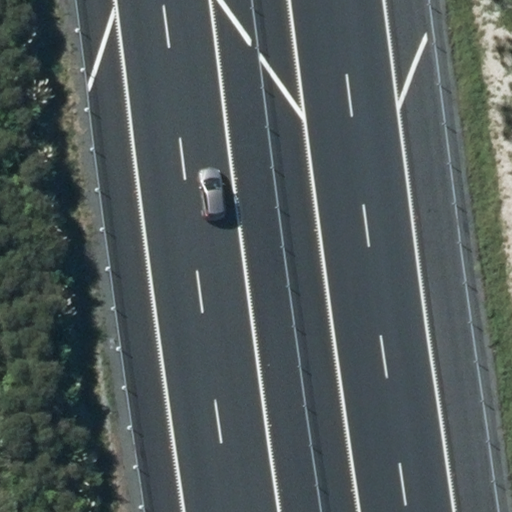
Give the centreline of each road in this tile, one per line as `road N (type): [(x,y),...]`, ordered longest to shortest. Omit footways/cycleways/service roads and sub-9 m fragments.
road 1 (motorway): [(246,511),(203,259),(172,0)]
road 2 (motorway): [(352,0),(412,511)]
